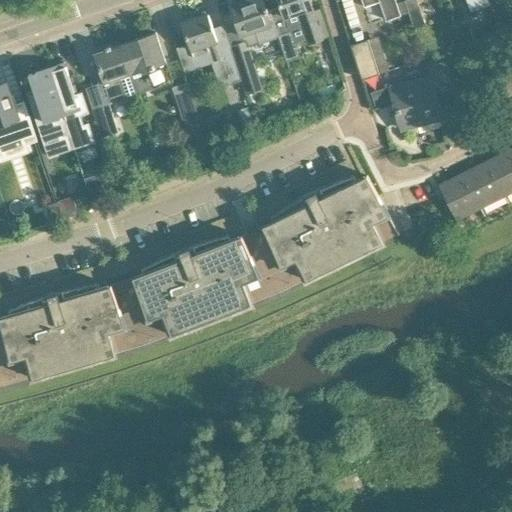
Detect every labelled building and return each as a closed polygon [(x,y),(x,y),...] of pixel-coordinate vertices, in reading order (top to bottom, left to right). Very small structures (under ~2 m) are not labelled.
[(243,41),(231,46),(240,75),(241,75),(247,93),(262,88),(248,47),(278,37),(278,36),(274,23),(271,24),(267,13),(268,12),(267,8),(265,8),(262,0),(249,0),(231,6),(243,41)] [(278,0),(282,10),(288,28),(303,23),(309,43),(322,39),(312,7),(309,0),(278,0)] [(353,0),(342,0),(351,28),(362,25),(353,0)] [(361,0),(364,7),(380,2),(385,20),(408,13),(404,1),(396,3),(395,0),(361,0)] [(416,0),(405,0),(404,1),(408,13),(409,12),(414,28),(425,25),(416,0)] [(466,0),(469,8),(490,1),(489,0),(466,0)] [(490,0),(496,16),(508,12),(503,0),(490,0)] [(220,87),(242,80),(240,75),(231,46),(221,49),(208,14),(195,19),(193,15),(183,19),(184,23),(181,24),(193,56),(208,51),(220,87)] [(156,32),(122,44),(133,75),(154,68),(160,88),(173,83),(156,32)] [(278,36),(278,37),(286,60),(298,56),(290,32),(278,36)] [(368,39),(351,45),(362,79),(389,71),(381,48),(372,51),(368,39)] [(93,67),(98,83),(104,81),(110,99),(124,94),(119,80),(133,75),(122,44),(111,48),(110,46),(105,48),(106,49),(94,54),(98,66),(93,67)] [(64,62),(48,67),(70,134),(69,135),(73,149),(76,148),(75,146),(93,140),(94,142),(95,142),(89,123),(84,124),(81,116),(89,113),(82,92),(75,94),(64,62)] [(452,87),(446,64),(428,69),(430,78),(390,89),(402,129),(442,118),(435,92),(452,87)] [(34,90),(27,93),(43,143),(69,135),(70,134),(48,67),(29,74),(34,90)] [(0,124),(5,123),(10,139),(22,135),(16,119),(18,118),(6,83),(0,84),(0,124)] [(184,124),(199,119),(188,83),(173,88),(184,124)] [(390,100),(387,88),(372,93),(375,105),(390,100)] [(109,103),(92,109),(102,137),(109,135),(119,132),(109,103)] [(249,106),(239,110),(245,126),(255,123),(249,106)] [(208,127),(212,138),(245,126),(240,114),(208,127)] [(46,179),(35,143),(22,147),(28,168),(34,166),(38,181),(46,179)] [(487,161),(489,166),(504,196),(511,191),(511,154),(500,160),(498,156),(487,161)] [(463,173),(465,178),(480,208),(504,196),(489,166),(476,172),(474,168),(463,173)] [(112,169),(84,178),(88,191),(111,183),(116,181),(112,169)] [(263,226),(258,229),(260,234),(249,239),(247,233),(242,236),(241,235),(231,240),(229,235),(217,238),(206,241),(189,247),(175,252),(163,258),(152,263),(142,268),(144,273),(133,277),(133,278),(111,285),(100,288),(98,283),(87,285),(75,287),(58,292),(48,295),(43,296),(31,300),(20,304),(9,309),(11,314),(0,317),(0,387),(4,386),(33,378),(53,372),(61,370),(87,362),(95,360),(116,354),(115,354),(144,346),(171,335),(172,335),(192,327),(191,327),(199,324),(199,325),(225,315),(224,314),(232,311),(232,312),(252,304),(280,293),(306,280),(306,279),(326,271),(325,271),(332,267),(333,267),(357,255),(364,251),(364,252),(384,242),(383,242),(399,234),(382,203),(367,175),(357,180),(354,175),(343,179),(332,183),(316,191),(307,195),(291,204),(281,210),(271,216),(273,221),(263,226)] [(439,185),(456,220),(480,208),(465,178),(453,184),(451,179),(439,185)]
